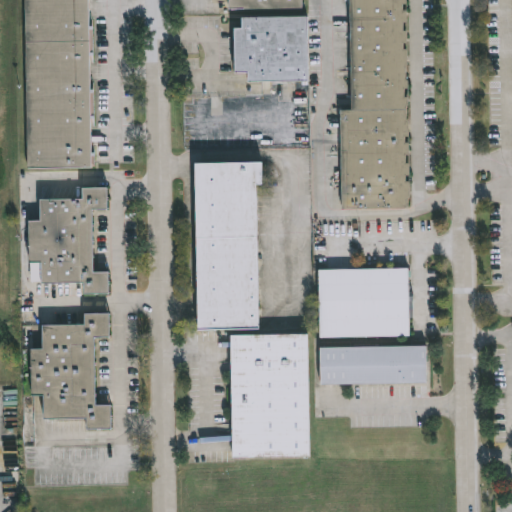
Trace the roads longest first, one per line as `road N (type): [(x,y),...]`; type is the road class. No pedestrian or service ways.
road 1 (residential): [(164,511),(159,0)]
road 2 (residential): [(464,511),(462,0)]
